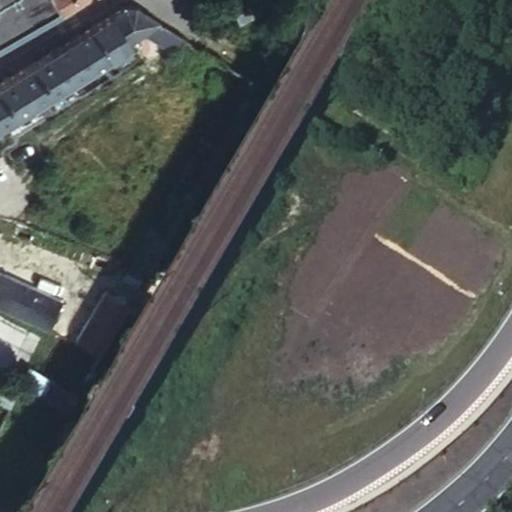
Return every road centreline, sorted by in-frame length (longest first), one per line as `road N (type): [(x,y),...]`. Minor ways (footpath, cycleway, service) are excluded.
road 1 (primary): [(511,327),(489,368),(432,423),(368,469),(266,511)]
road 2 (unknown): [(125,0),(294,94)]
road 3 (residential): [(0,60),(107,0)]
